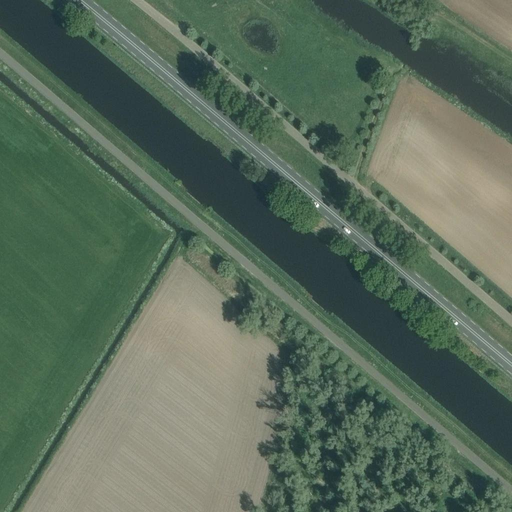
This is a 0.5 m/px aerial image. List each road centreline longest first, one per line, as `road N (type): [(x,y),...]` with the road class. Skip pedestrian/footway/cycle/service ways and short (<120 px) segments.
road 1 (unclassified): [(511,493),(0,57)]
road 2 (primary): [(511,365),(78,0)]
road 3 (unclassified): [(511,324),(134,0)]
